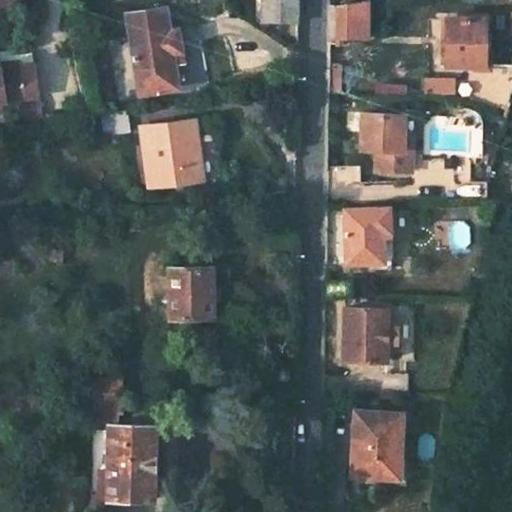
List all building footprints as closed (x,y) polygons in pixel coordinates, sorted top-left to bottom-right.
[(356,0),(332,4),(331,37),(363,38),(363,0),(356,0)] [(126,19),(128,39),(138,95),(177,87),(171,58),(181,55),(176,31),(160,34),(157,15),(126,19)] [(459,23),(456,67),(484,68),(484,60),(492,60),(495,25),(459,23)] [(0,104),(15,103),(34,99),(28,55),(0,59),(0,104)] [(484,68),(496,69),(497,61),(492,60),(484,60),(484,68)] [(38,122),(34,99),(15,103),(18,125),(38,122)] [(363,111),(362,148),(377,149),(376,169),(412,170),(413,151),(403,150),(403,132),(404,112),(363,111)] [(122,113),(83,119),(87,141),(126,135),(122,113)] [(191,124),(137,131),(148,193),(201,184),(191,124)] [(403,132),(403,150),(413,151),(414,132),(403,132)] [(323,183),(355,183),(355,166),(324,165),(323,183)] [(282,184),(263,183),(263,199),(282,198),(282,184)] [(342,211),(342,263),(379,263),(377,233),(384,232),(384,209),(342,211)] [(295,238),(261,238),(263,256),(295,256),(295,238)] [(211,265),(168,266),(169,318),(212,317),(211,265)] [(322,282),(322,298),(350,299),(350,282),(322,282)] [(344,308),(342,360),(383,361),(384,308),(344,308)] [(98,385),(84,385),(84,394),(122,394),(122,380),(99,379),(98,385)] [(122,394),(84,394),(83,414),(88,414),(122,414),(122,394)] [(359,408),(352,479),(375,482),(376,471),(399,472),(404,415),(359,408)] [(150,428),(109,428),(108,481),(100,482),(100,493),(108,493),(108,499),(152,500),(150,428)] [(376,471),(375,482),(398,484),(399,472),(376,471)]
